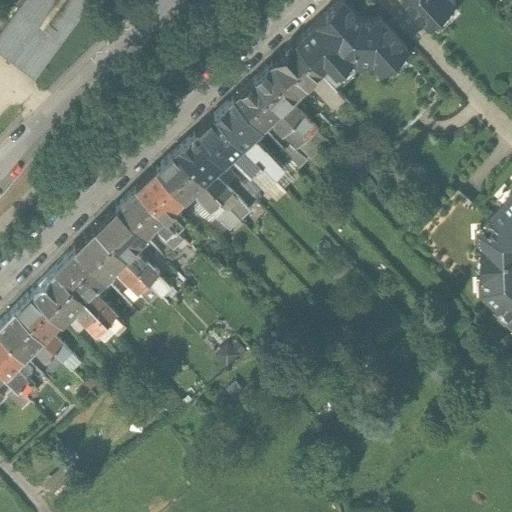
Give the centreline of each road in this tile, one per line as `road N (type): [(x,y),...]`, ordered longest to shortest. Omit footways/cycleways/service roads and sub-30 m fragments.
road 1 (unclassified): [(0,288),(318,0)]
road 2 (unclassified): [(174,0),(0,177)]
road 3 (residential): [(386,0),(511,132)]
